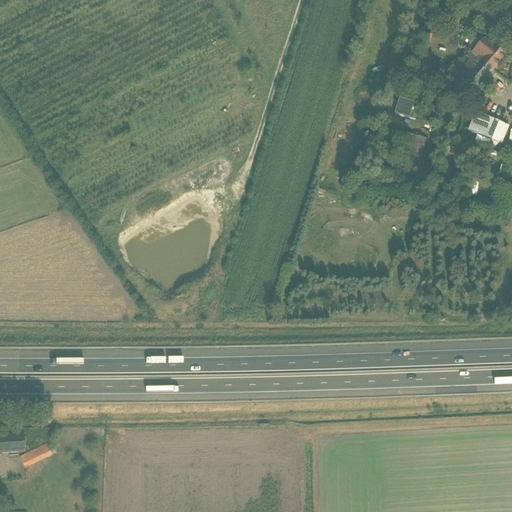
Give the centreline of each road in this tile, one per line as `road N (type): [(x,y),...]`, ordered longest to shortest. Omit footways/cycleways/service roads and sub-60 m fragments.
road 1 (motorway): [(511,354),(0,365)]
road 2 (motorway): [(0,386),(511,377)]
